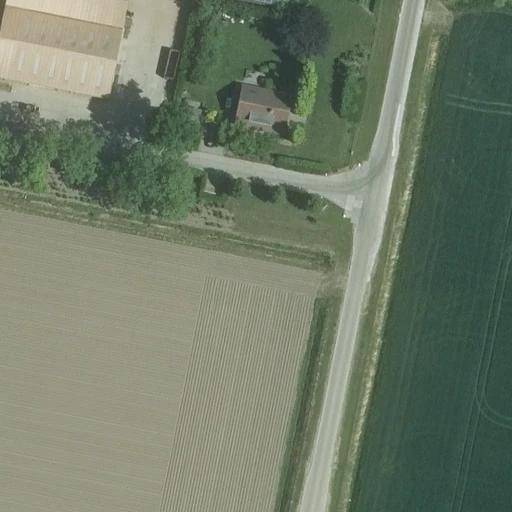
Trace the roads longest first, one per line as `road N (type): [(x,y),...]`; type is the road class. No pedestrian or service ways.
road 1 (unclassified): [(306,511),(407,0)]
road 2 (unknown): [(111,150),(141,0)]
